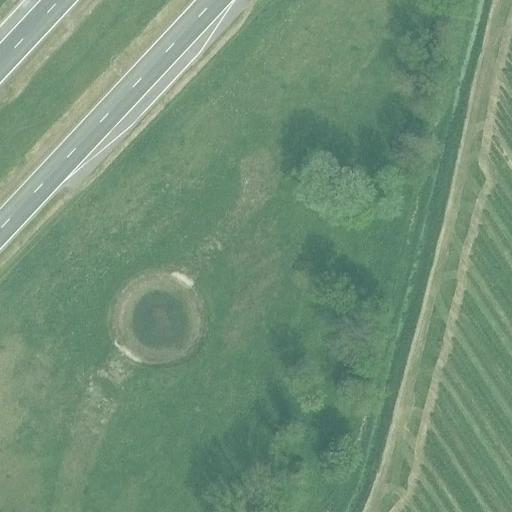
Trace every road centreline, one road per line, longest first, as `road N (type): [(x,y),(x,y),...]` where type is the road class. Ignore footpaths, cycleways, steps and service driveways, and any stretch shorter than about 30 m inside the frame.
road 1 (track): [(370,511),(459,179)]
road 2 (trunk): [(0,228),(215,0)]
